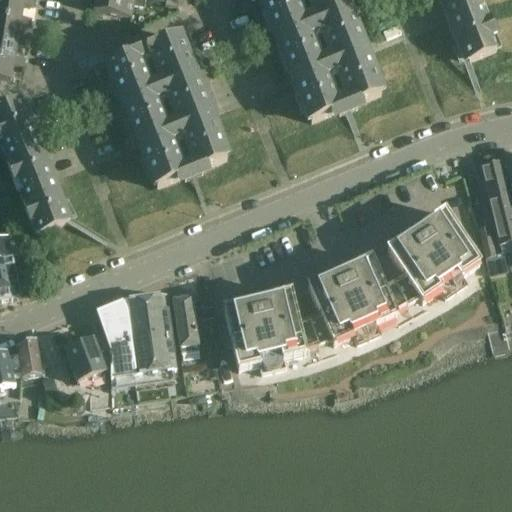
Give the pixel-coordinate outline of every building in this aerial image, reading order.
[(0,0),(24,5),(23,9),(33,10),(34,2),(25,0),(24,0),(0,0)] [(0,0),(0,21),(20,25),(20,29),(29,30),(31,22),(21,21),(23,9),(24,5),(0,0)] [(130,0),(95,0),(93,15),(94,15),(131,21),(133,10),(144,12),(145,3),(134,1),(130,0)] [(381,98),(341,0),(272,0),(261,4),(311,127),(337,116),(338,121),(357,113),(355,109),(381,98)] [(441,0),(451,23),(458,40),(460,45),(463,54),(468,65),(468,66),(496,55),(491,42),(496,40),(489,22),(484,24),(479,12),(475,3),(480,0),(441,0)] [(177,12),(178,4),(165,2),(164,10),(177,12)] [(20,29),(20,25),(0,21),(0,41),(17,45),(16,49),(26,51),(27,42),(18,41),(20,29)] [(0,62),(14,65),(13,69),(23,71),(24,62),(14,61),(16,49),(17,45),(0,41),(0,62)] [(226,164),(177,41),(107,70),(157,192),(182,181),(184,186),(202,178),(201,174),(226,164)] [(14,65),(0,62),(0,83),(10,86),(13,69),(14,65)] [(68,227),(18,105),(0,112),(0,139),(40,238),(68,227)] [(511,246),(511,207),(502,166),(480,171),(499,250),(511,246)] [(405,283),(394,288),(406,311),(419,304),(421,308),(439,296),(444,304),(466,289),(462,283),(479,270),(444,218),(423,232),(425,235),(410,245),(408,242),(387,256),(405,283)] [(490,238),(480,241),(486,264),(489,280),(506,276),(501,258),(495,260),(490,238)] [(0,307),(20,303),(16,281),(28,278),(22,250),(9,253),(8,247),(0,249),(0,307)] [(321,322),(309,326),(317,350),(331,346),(333,350),(353,342),(356,350),(380,339),(376,331),(396,322),(394,318),(406,311),(394,288),(383,294),(371,265),(347,275),(348,278),(332,285),(331,283),(308,293),(321,322)] [(317,350),(309,326),(298,330),(290,299),(265,305),(266,308),(249,312),(248,309),(223,315),(238,376),(259,371),(261,380),(286,373),(284,365),(305,360),(304,355),(317,350)] [(111,372),(111,385),(176,375),(165,300),(122,306),(96,317),(104,340),(105,342),(109,363),(111,363),(111,372)] [(199,356),(191,303),(173,306),(181,359),(199,356)] [(104,374),(111,372),(111,363),(109,363),(105,342),(104,340),(93,344),(93,343),(64,354),(77,387),(91,382),(92,386),(104,381),(103,378),(105,377),(104,374)] [(17,352),(19,369),(20,368),(22,381),(22,382),(41,380),(35,343),(16,351),(16,352),(17,352)] [(0,395),(15,391),(13,384),(20,382),(18,359),(8,361),(6,357),(0,358),(0,395)]
